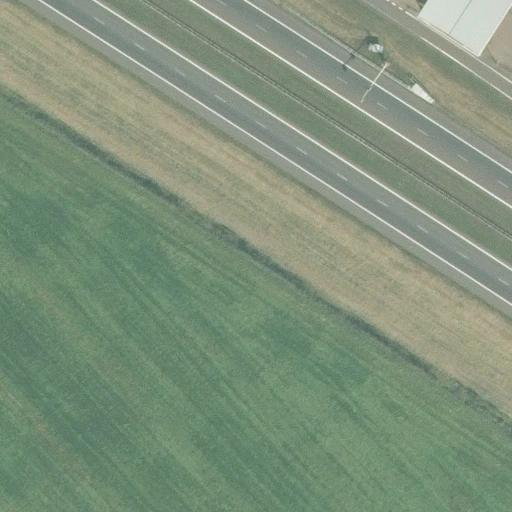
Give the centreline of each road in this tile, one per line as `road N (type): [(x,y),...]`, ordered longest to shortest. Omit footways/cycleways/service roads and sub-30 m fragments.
road 1 (motorway): [(59,0),(511,289)]
road 2 (motorway): [(511,192),(210,0)]
